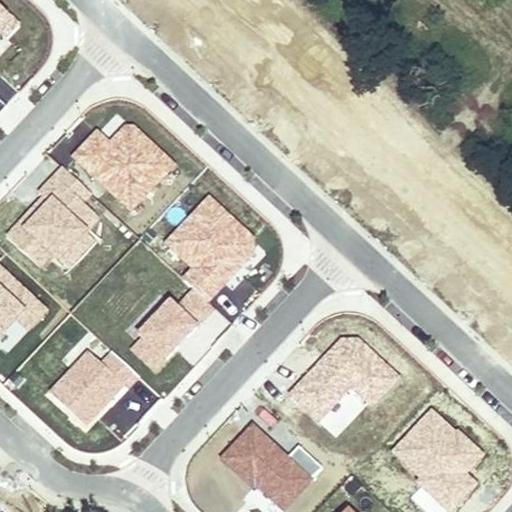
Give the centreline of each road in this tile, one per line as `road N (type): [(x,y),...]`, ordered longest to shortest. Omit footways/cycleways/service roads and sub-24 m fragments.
road 1 (residential): [(132,494),(158,455),(350,244)]
road 2 (residential): [(119,30),(350,244)]
road 3 (residential): [(350,244),(511,393)]
road 4 (residential): [(0,161),(119,30)]
road 5 (residential): [(0,427),(71,485),(132,494)]
